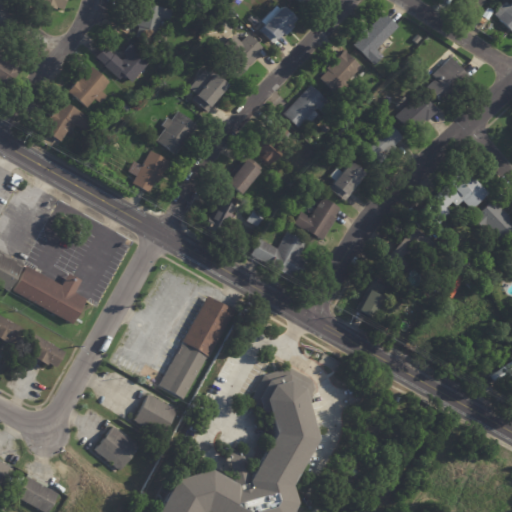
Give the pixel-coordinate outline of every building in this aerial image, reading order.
[(63,0),(60,10),(29,0),(63,0)] [(311,0),(304,8),(294,0),(311,0)] [(482,0),(476,11),(459,1),(459,0),(482,0)] [(166,22),(160,21),(157,34),(169,37),(166,47),(133,39),(136,26),(134,26),(139,2),(169,9),(166,22)] [(511,34),(493,14),(497,11),(496,9),(504,2),(508,6),(511,2),(511,34)] [(288,25),(289,27),(281,36),(279,34),(271,43),(256,31),(262,24),(259,22),(275,3),(293,19),(288,25)] [(488,8),(492,11),(486,20),(481,16),(486,7),(488,8)] [(230,13),(235,18),(229,24),(224,19),(230,13)] [(385,16),(396,27),(375,49),(382,56),(373,66),(352,46),(358,38),(356,36),(364,28),(366,30),(382,13),(385,16)] [(258,22),(254,27),(250,23),(254,19),(258,22)] [(261,49),(253,56),(255,58),(239,75),(223,60),(233,49),(229,46),(236,38),(240,41),(247,35),(261,48),(261,49)] [(142,68),(128,83),(121,76),(117,80),(102,67),(113,55),(119,61),(123,57),(119,53),(131,40),(150,58),(142,68)] [(356,71),(334,93),(318,78),(326,70),(324,68),(343,49),(345,50),(343,52),(359,67),(356,71)] [(13,58),(21,63),(0,95),(0,57),(5,61),(9,55),(13,58)] [(404,62),(412,55),(418,62),(410,69),(404,62)] [(451,60),(468,80),(441,105),(425,88),(435,80),(430,75),(449,58),(451,60)] [(84,109),(65,91),(81,75),(82,76),(90,67),(107,83),(99,91),(104,96),(97,103),(93,99),(84,109)] [(212,102),(207,109),(199,102),(196,105),(188,99),(193,94),(186,88),(204,67),(224,83),(217,91),(220,94),(212,102)] [(280,113),(308,85),(330,106),(322,115),(314,108),(312,110),(316,114),(306,125),(302,122),(295,129),(280,113)] [(425,101),(435,112),(424,123),(424,122),(410,135),(393,117),(418,94),(425,101)] [(78,129),(69,124),(58,142),(41,132),(47,122),(45,121),(58,100),(90,120),(83,132),(78,129)] [(123,104),(128,108),(125,112),(120,108),(123,104)] [(194,128),(172,156),(155,142),(164,130),(159,126),(166,118),(170,121),(177,113),(195,128),(194,128)] [(250,151),(275,122),(286,133),(274,147),(280,153),(268,166),(250,151)] [(399,138),(384,153),(386,155),(375,166),(359,150),(371,139),(366,135),(373,129),(377,133),(387,123),(400,137),(399,138)] [(91,138),(87,135),(92,129),(96,133),(91,138)] [(337,134),(347,144),(341,150),(331,140),(337,134)] [(350,145),(356,151),(352,154),(347,148),(350,145)] [(159,174),(152,184),(151,183),(145,193),(129,183),(133,177),(124,172),(130,161),(138,166),(147,151),(166,162),(159,174)] [(88,156),(97,161),(93,168),(84,162),(88,156)] [(260,170),(251,180),(251,179),(237,196),(223,184),(242,162),(244,163),(247,158),(260,169),(260,170)] [(351,192),(342,202),(326,188),(333,181),(328,176),(335,168),(339,172),(347,162),(361,175),(356,181),(358,183),(351,192)] [(431,226),(417,212),(442,188),(441,187),(446,183),(447,183),(460,170),(468,178),(470,176),(487,194),(470,211),(461,201),(454,207),(450,202),(443,209),(447,213),(433,228),(440,235),(434,241),(425,231),(431,226)] [(338,210),(332,218),(334,219),(319,242),(292,224),(300,212),(308,218),(322,198),(338,209),(338,210)] [(232,208),(215,239),(198,229),(215,199),(232,208)] [(497,206),(511,221),(511,228),(499,241),(496,238),(492,241),(471,219),(491,200),(497,206)] [(251,210),(261,216),(254,227),(244,221),(251,210)] [(426,267),(412,256),(399,272),(384,260),(412,227),(440,251),(426,268),(426,267)] [(259,262),(249,256),(259,239),(276,249),(286,233),(305,244),(297,258),(303,262),(292,281),(259,262)] [(236,251),(239,247),(245,251),(242,255),(236,251)] [(19,264),(5,289),(0,286),(0,251),(20,263),(19,264)] [(86,300),(72,324),(14,292),(27,268),(63,287),(69,275),(82,282),(75,294),(86,300)] [(458,275),(462,278),(456,288),(452,285),(458,275)] [(390,291),(384,302),(380,299),(368,319),(354,311),(365,292),(363,291),(370,280),(390,291)] [(231,310),(232,311),(207,356),(180,341),(205,296),(231,310)] [(74,317),(80,321),(88,306),(81,302),(74,317)] [(13,344),(5,339),(3,342),(0,340),(0,317),(21,330),(13,344)] [(47,364),(45,362),(43,365),(28,356),(29,354),(22,349),(31,334),(61,351),(52,367),(47,364)] [(163,374),(180,343),(204,357),(181,399),(157,385),(163,374)] [(492,384),(487,377),(511,362),(511,363),(511,376),(495,388),(492,384)] [(300,375),(310,380),(312,389),(303,402),(312,438),(286,484),(289,495),(295,493),(298,504),(293,511),(201,511),(200,511),(197,511),(150,511),(169,477),(205,469),(231,483),(224,454),(237,450),(244,478),(269,432),(264,411),(260,412),(258,408),(253,409),(249,397),(263,373),(288,368),(300,375)] [(149,395),(175,410),(161,435),(132,419),(146,394),(149,395)] [(113,428),(136,447),(117,471),(92,449),(111,426),(113,428)] [(0,462),(6,466),(11,469),(0,489),(0,462)] [(352,468),(361,472),(357,479),(348,474),(352,468)] [(51,491),(56,494),(46,511),(41,511),(13,496),(25,476),(51,491)]
